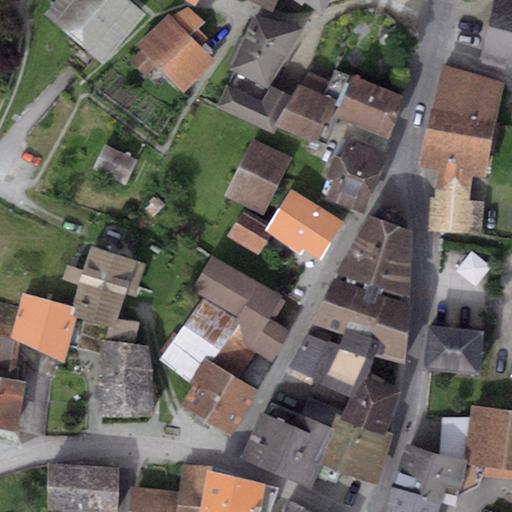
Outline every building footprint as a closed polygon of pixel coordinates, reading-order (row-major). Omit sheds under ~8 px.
[(59,0),(47,14),(105,62),(147,12),(131,0),(59,0)] [(245,0),(272,11),(276,0),(285,0),(298,10),(304,1),(320,10),(327,0),(245,0)] [(511,0),(493,0),(479,52),(511,61),(511,0)] [(187,7),(168,14),(138,44),(185,92),(213,60),(200,47),(207,39),(197,28),(203,20),(187,7)] [(303,29),(254,15),(231,69),(235,71),(269,85),(303,29)] [(140,50),(129,60),(145,76),(155,66),(140,50)] [(443,66),(432,109),(495,120),(503,82),(443,66)] [(404,96),(333,68),(330,78),(309,71),(291,95),(275,125),(325,146),(338,118),(390,137),(404,96)] [(269,85),(235,71),(217,108),(272,131),(275,125),(291,95),(269,85)] [(495,120),(432,109),(418,165),(437,171),(434,197),(469,200),(472,176),(484,178),(495,120)] [(291,157),(252,139),(225,196),(262,213),(291,157)] [(385,154),(347,140),(341,157),(334,154),(325,177),(334,181),(328,198),(363,211),(385,154)] [(136,161),(105,147),(94,171),(125,186),(136,161)] [(345,222),(292,190),(271,222),(266,230),(272,234),(289,245),(291,241),(320,260),(345,222)] [(434,197),(430,197),(428,228),(480,235),(483,202),(469,200),(434,197)] [(271,222),(245,210),(229,236),(260,253),(272,234),(266,230),(271,222)] [(411,231),(371,217),(336,272),(345,274),(342,281),(334,278),(312,323),(343,332),(339,344),(375,354),(403,362),(410,304),(391,297),(392,291),(408,296),(411,231)] [(146,263),(91,248),(83,268),(66,265),(63,280),(77,284),(72,307),(78,309),(75,317),(108,326),(104,340),(134,344),(140,323),(117,318),(123,295),(135,298),(146,263)] [(281,296),(213,257),(192,288),(239,317),(237,321),(229,334),(273,361),(291,330),(268,318),(281,296)] [(23,294),(21,307),(16,339),(62,361),(67,345),(75,317),(78,309),(72,307),(23,294)] [(253,355),(226,338),(229,334),(237,321),(202,299),(164,359),(189,383),(182,406),(230,436),(259,391),(238,378),(253,355)] [(21,307),(0,302),(0,378),(9,380),(16,339),(21,307)] [(108,326),(75,317),(67,345),(98,354),(97,417),(153,415),(152,370),(147,345),(134,344),(104,340),(108,326)] [(487,332),(428,326),(424,368),(483,374),(487,332)] [(307,329),(287,365),(312,378),(328,339),(307,329)] [(367,377),(375,354),(339,344),(328,339),(312,378),(353,398),(364,375),(367,377)] [(367,377),(364,375),(353,398),(343,418),(385,434),(399,392),(367,377)] [(9,380),(0,378),(0,424),(17,428),(25,382),(9,380)] [(308,395),(300,415),(331,428),(337,415),(340,409),(308,395)] [(300,415),(268,403),(241,457),(310,485),(318,462),(376,484),(389,439),(385,434),(343,418),(337,415),(331,428),(300,415)] [(511,410),(469,405),(468,417),(464,459),(483,465),(480,476),(511,478),(511,410)] [(438,454),(404,443),(393,485),(439,500),(456,506),(460,494),(478,486),(480,476),(483,465),(464,459),(468,417),(442,416),(438,454)] [(117,511),(118,468),(48,463),(46,509),(61,511),(60,511),(117,511)] [(179,491),(132,487),(128,511),(203,511),(207,470),(208,466),(181,464),(179,491)] [(272,511),(279,488),(207,470),(203,511),(272,511)] [(435,511),(439,500),(393,485),(383,511),(435,511)] [(310,511),(287,499),(281,511),(310,511)]
